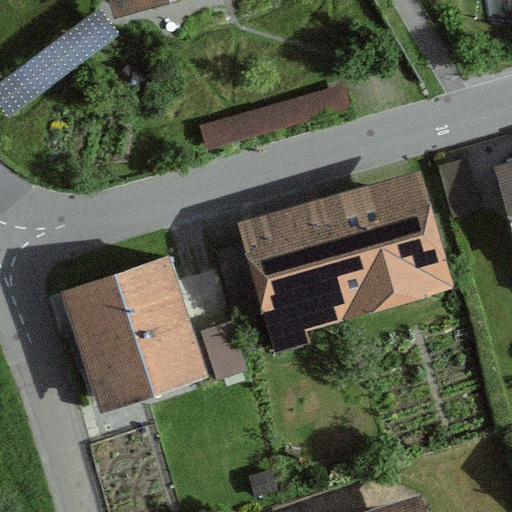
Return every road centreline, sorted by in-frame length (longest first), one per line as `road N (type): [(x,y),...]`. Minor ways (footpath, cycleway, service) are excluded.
road 1 (residential): [(10,253),(511,104)]
road 2 (residential): [(83,511),(10,253)]
